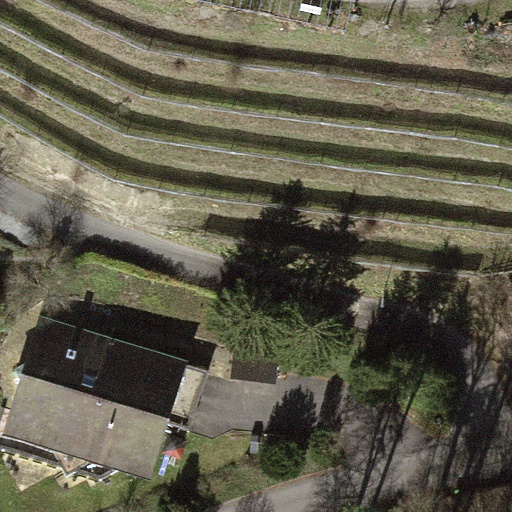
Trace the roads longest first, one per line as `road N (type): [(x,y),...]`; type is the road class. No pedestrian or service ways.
road 1 (residential): [(511,446),(480,371),(460,346),(410,323),(101,231),(0,182)]
road 2 (residential): [(270,511),(420,470),(511,457)]
